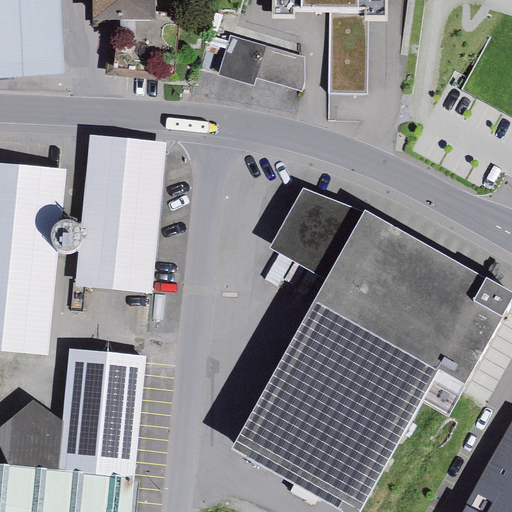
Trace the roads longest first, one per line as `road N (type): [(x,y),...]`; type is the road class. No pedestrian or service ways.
road 1 (residential): [(213,123),(177,511)]
road 2 (tertiary): [(213,123),(347,153),(511,235)]
road 3 (tertiary): [(0,108),(213,123)]
